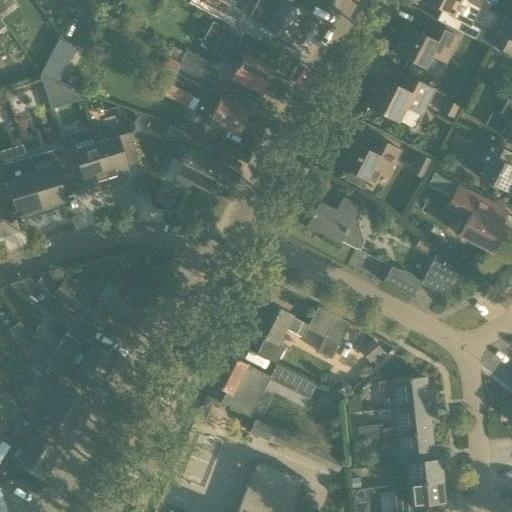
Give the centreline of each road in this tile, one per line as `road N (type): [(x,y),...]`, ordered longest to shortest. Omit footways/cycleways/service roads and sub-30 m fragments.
road 1 (residential): [(44,511),(200,246)]
road 2 (residential): [(107,511),(231,237)]
road 3 (residential): [(231,237),(351,0)]
road 4 (residential): [(462,348),(298,256),(231,237)]
road 5 (residential): [(0,266),(92,235),(145,233),(200,246)]
road 6 (residential): [(480,511),(462,348)]
